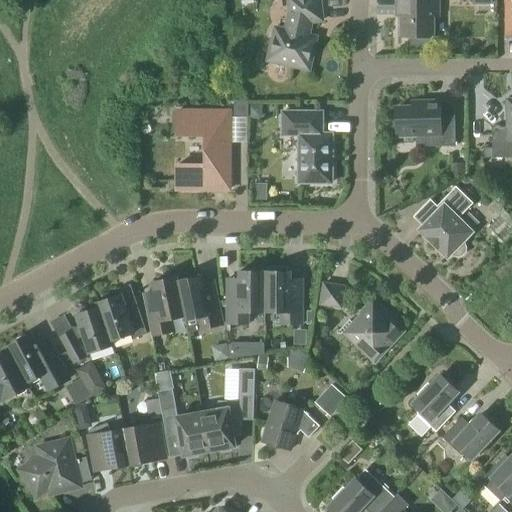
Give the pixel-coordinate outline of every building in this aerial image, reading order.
[(308,36),(311,22),(322,21),(319,0),(287,0),(289,12),(285,31),(275,28),(267,61),(309,70),(316,38),(308,36)] [(396,0),(396,17),(401,17),(401,37),(411,37),(410,45),(433,46),(433,17),(438,17),(437,0),(396,0)] [(484,159),(492,158),(511,157),(511,99),(507,100),(507,127),(491,127),(492,148),(484,148),(484,159)] [(233,117),(248,117),(248,102),(233,102),(233,117)] [(440,121),(440,102),(411,103),(411,107),(396,108),(396,137),(425,136),(425,147),(455,147),(454,121),(440,121)] [(249,108),(249,120),(262,120),(262,108),(249,108)] [(229,190),(230,112),(176,112),(176,136),(205,136),(205,166),(176,166),(176,190),(229,190)] [(331,183),(331,134),(322,134),(322,113),(283,112),(283,135),(298,135),(298,183),(331,183)] [(450,163),(451,177),(464,177),(464,163),(450,163)] [(458,219),(473,204),(456,187),(437,206),(430,200),(413,218),(422,227),(419,230),(447,258),(449,256),(457,258),(463,257),(466,253),(467,248),(464,241),(472,232),(458,219)] [(511,229),(511,217),(495,202),(489,208),(511,229)] [(263,312),(263,272),(238,272),(238,280),(226,280),(226,324),(248,324),(248,312),(263,312)] [(290,280),(290,272),(263,272),(263,312),(280,312),(280,324),(302,324),(302,280),(290,280)] [(201,276),(175,282),(183,317),(184,321),(187,334),(223,326),(214,282),(202,285),(201,276)] [(172,320),(183,317),(175,282),(174,278),(152,283),(154,292),(142,294),(151,337),(174,332),(172,320)] [(340,307),(343,287),(323,283),(320,304),(340,307)] [(98,308),(110,346),(112,346),(111,341),(132,334),(133,339),(146,334),(135,302),(124,306),(120,296),(97,304),(98,308)] [(402,332),(381,313),(383,311),(372,301),(361,313),(363,315),(354,324),(350,320),(337,334),(351,347),(355,343),(374,361),(402,332)] [(89,353),(110,346),(98,308),(76,316),(89,353)] [(73,365),(87,357),(72,330),(58,338),(73,365)] [(30,336),(6,349),(8,352),(7,352),(24,384),(27,383),(40,376),(48,391),(68,380),(56,356),(46,339),(35,345),(30,336)] [(2,401),(26,388),(24,384),(7,352),(0,356),(0,401),(1,401),(2,401)] [(253,396),(254,370),(239,369),(238,396),(253,396)] [(457,392),(440,376),(430,386),(427,383),(416,395),(419,398),(412,405),(417,409),(417,415),(436,433),(455,412),(446,404),(457,392)] [(330,418),(348,399),(332,385),(314,403),(330,418)] [(173,389),(157,391),(159,398),(161,414),(165,438),(169,437),(172,454),(182,452),(183,456),(185,456),(188,459),(198,457),(200,453),(207,452),(200,414),(177,418),(173,389)] [(148,416),(161,414),(159,398),(146,401),(148,416)] [(200,414),(207,452),(218,450),(221,453),(231,451),(231,447),(234,447),(231,429),(241,430),(241,402),(217,401),(217,411),(200,414)] [(308,438),(319,427),(302,410),(275,401),(262,442),(290,450),(297,428),(308,438)] [(28,414),(27,419),(29,423),(34,425),(38,422),(40,417),(38,413),(33,411),(28,414)] [(498,431),(481,414),(470,426),(461,418),(441,438),(460,456),(466,455),(470,460),(477,453),(480,456),(491,444),(488,441),(498,431)] [(122,430),(128,465),(165,459),(159,423),(122,430)] [(128,465),(122,430),(110,432),(107,424),(90,430),(91,436),(88,436),(94,472),(128,465)] [(49,496),(81,488),(69,439),(37,447),(39,457),(18,470),(36,498),(47,491),(49,496)] [(511,456),(509,460),(505,455),(479,482),(500,501),(504,497),(511,504),(511,456)] [(368,511),(378,511),(393,497),(382,486),(372,496),(355,480),(345,490),(343,487),(331,499),(334,502),(328,509),(331,511),(357,511),(363,507),(368,511)] [(405,511),(404,511),(408,506),(396,494),(394,497),(393,497),(378,511),(405,511)]
